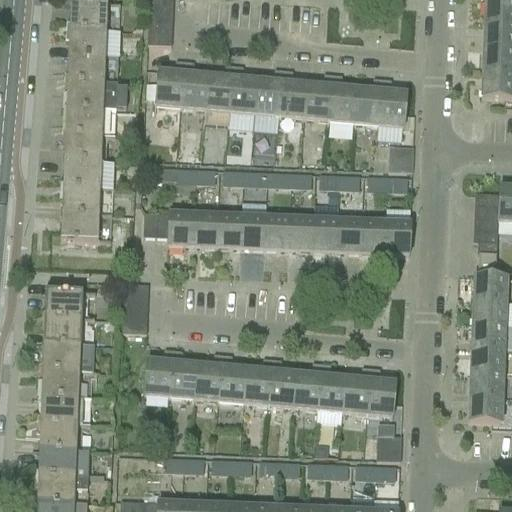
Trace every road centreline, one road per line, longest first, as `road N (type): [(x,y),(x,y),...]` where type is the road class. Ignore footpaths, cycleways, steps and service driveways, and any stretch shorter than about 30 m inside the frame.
road 1 (unclassified): [(430,352),(157,326)]
road 2 (unclassified): [(440,72),(181,41)]
road 3 (unclassified): [(430,352),(435,143)]
road 4 (secondary): [(0,187),(15,0)]
road 5 (unclassified): [(424,477),(430,352)]
